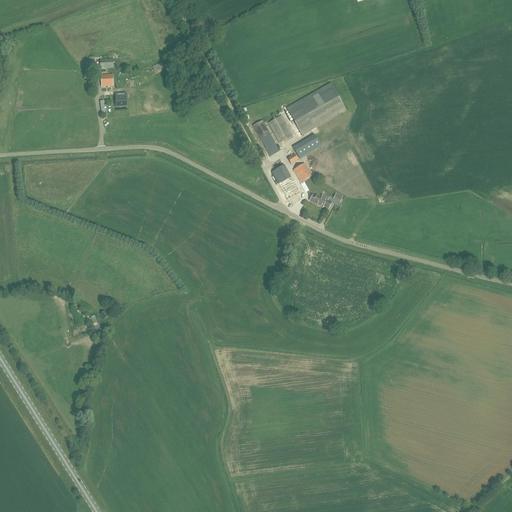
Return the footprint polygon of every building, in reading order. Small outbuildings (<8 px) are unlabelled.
[(100,69),(114,68),(113,59),(100,60),(100,69)] [(162,63),(152,67),(154,72),(164,68),(162,63)] [(101,87),(113,86),(113,74),(100,75),(101,87)] [(330,83),(287,108),(302,135),(346,111),(330,83)] [(116,106),(117,107),(119,107),(120,106),(127,106),(126,98),(125,98),(125,94),(127,94),(127,90),(119,91),(119,94),(121,94),(121,98),(116,98),(116,106)] [(293,136),(281,116),(268,123),(279,143),(293,136)] [(262,121),(253,126),(260,139),(270,134),(262,121)] [(270,134),(260,139),(271,157),(280,152),(270,134)] [(314,134),(309,138),(316,149),(321,146),(314,134)] [(298,144),(293,147),(300,159),(306,155),(298,144)] [(291,164),(298,160),(295,154),(287,158),(291,164)] [(301,182),(312,175),(304,163),(294,170),(301,182)] [(288,179),(291,177),(284,165),(272,172),(289,201),(298,196),(288,179)] [(318,197),(313,195),(310,200),(319,206),(323,198),(319,196),(318,197)] [(328,198),(324,196),(319,206),(322,207),(323,205),(328,208),(331,202),(327,200),(328,198)] [(94,328),(99,325),(94,315),(90,317),(92,320),(91,321),(94,328)]
